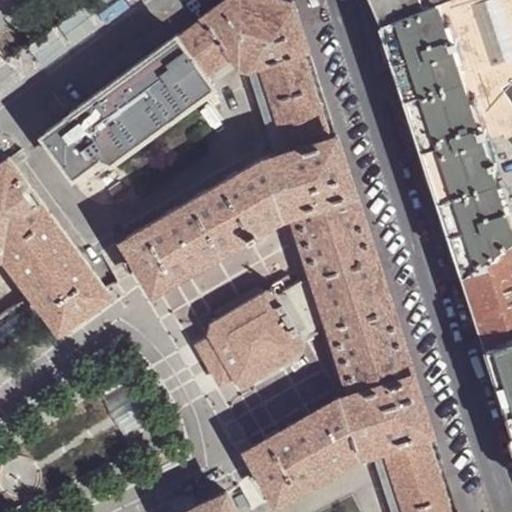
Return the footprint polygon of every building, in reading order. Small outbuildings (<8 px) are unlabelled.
[(224,0),(203,16),(233,58),(238,66),(240,68),(251,70),(261,67),(310,50),(296,5),(292,6),(293,3),(284,0),(224,0)] [(375,0),(379,9),(382,19),(425,0),(375,0)] [(511,0),(425,0),(382,19),(393,52),(409,101),(422,140),(436,183),(445,210),(458,251),(465,271),(509,235),(511,232),(511,218),(506,210),(491,158),(496,157),(495,153),(509,148),(505,136),(511,133),(511,0)] [(203,16),(178,34),(208,75),(216,69),(233,58),(203,16)] [(178,34),(71,112),(72,113),(101,153),(103,155),(113,157),(214,83),(208,75),(178,34)] [(316,70),(310,50),(261,67),(289,152),(338,136),(332,120),(316,70)] [(222,78),(238,66),(233,58),(216,69),(222,78)] [(216,69),(208,75),(214,83),(222,78),(216,69)] [(74,172),(101,153),(72,113),(45,132),(74,172)] [(353,184),(338,136),(289,152),(265,159),(126,238),(135,252),(142,264),(144,268),(152,283),(155,285),(280,215),(284,213),(295,209),(355,190),(353,184)] [(22,149),(11,158),(18,167),(29,159),(22,149)] [(0,267),(2,266),(26,298),(42,319),(54,336),(111,295),(18,167),(11,158),(0,165),(0,267)] [(333,327),(354,392),(414,374),(399,327),(375,254),(355,190),(295,209),(317,275),(333,327)] [(304,278),(317,275),(295,209),(284,213),(304,278)] [(480,321),(487,343),(511,334),(511,243),(509,235),(465,271),(480,321)] [(130,273),(142,264),(135,252),(122,262),(130,273)] [(151,283),(152,283),(144,268),(143,269),(151,283)] [(321,331),(333,327),(317,275),(304,278),(277,294),(304,340),(321,331)] [(212,312),(216,320),(267,290),(262,286),(255,287),(212,312)] [(304,340),(277,294),(276,293),(268,289),(267,290),(216,320),(213,329),(215,333),(240,374),(242,378),(250,380),(252,380),(302,350),(304,340)] [(0,349),(42,319),(26,298),(0,316),(0,349)] [(224,383),(240,374),(215,333),(200,341),(224,383)] [(511,334),(487,343),(501,387),(509,412),(511,411),(511,334)] [(302,350),(252,380),(256,387),(299,362),(303,357),(302,350)] [(414,374),(354,392),(342,396),(359,451),(372,447),(383,443),(425,430),(431,428),(422,399),(414,374)] [(140,383),(105,402),(112,413),(119,426),(125,436),(160,416),(140,383)] [(252,450),(252,453),(261,468),(278,498),(359,451),(342,396),(252,450)] [(451,511),(425,430),(383,443),(405,511),(451,511)] [(372,447),(393,511),(405,511),(383,443),(372,447)] [(259,468),(261,468),(252,453),(251,454),(259,468)] [(235,511),(226,492),(195,507),(185,511),(235,511)]
